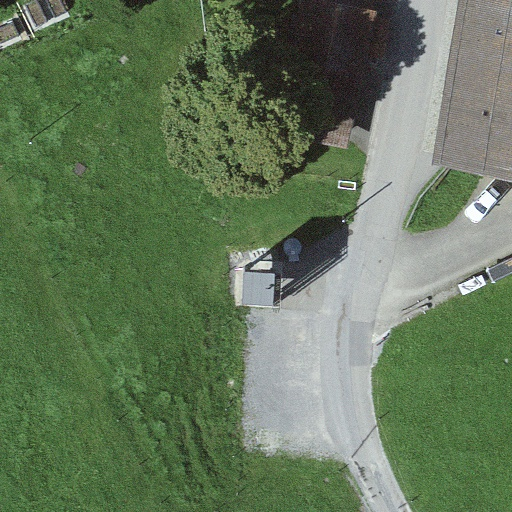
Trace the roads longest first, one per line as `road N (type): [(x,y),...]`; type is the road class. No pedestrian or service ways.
road 1 (residential): [(428,0),(368,295)]
road 2 (unclassified): [(368,295),(358,388),(377,471),(397,511)]
